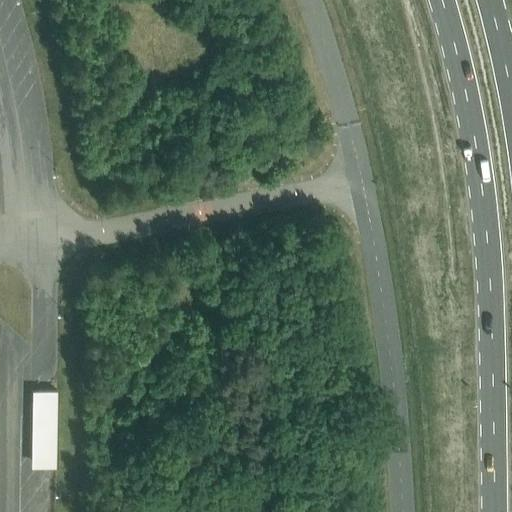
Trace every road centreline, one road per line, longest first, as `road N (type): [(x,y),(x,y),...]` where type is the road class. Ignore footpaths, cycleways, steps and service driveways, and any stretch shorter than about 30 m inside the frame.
road 1 (unclassified): [(402,511),(368,220),(309,0)]
road 2 (primary): [(441,0),(480,175),(496,511)]
